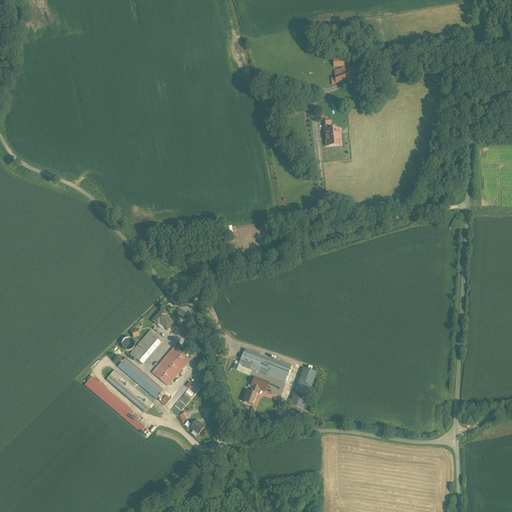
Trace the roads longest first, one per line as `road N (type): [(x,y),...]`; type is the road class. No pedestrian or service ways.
road 1 (unclassified): [(480,42),(312,101),(322,205)]
road 2 (unclassified): [(0,137),(17,160),(90,196),(185,320)]
road 3 (residential): [(221,446),(309,431),(455,440)]
road 4 (unclassified): [(466,205),(455,440)]
road 5 (unclassified): [(185,320),(217,272),(327,238)]
road 6 (unclassified): [(480,42),(466,205)]
road 7 (unclassified): [(221,446),(185,320)]
